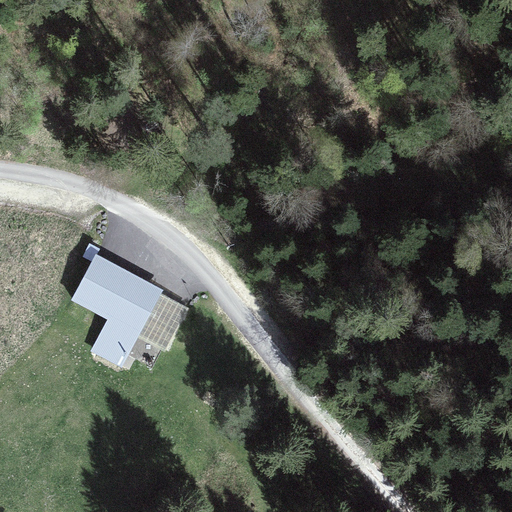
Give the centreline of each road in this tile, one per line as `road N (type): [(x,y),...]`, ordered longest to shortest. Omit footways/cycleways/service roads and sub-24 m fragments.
road 1 (unclassified): [(318,403),(159,228),(92,189),(0,169)]
road 2 (track): [(425,511),(318,403)]
